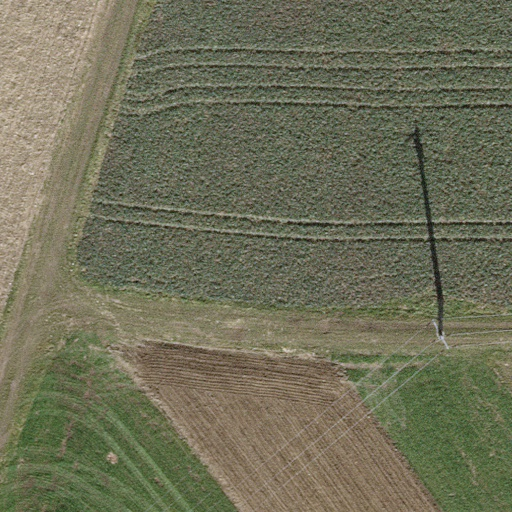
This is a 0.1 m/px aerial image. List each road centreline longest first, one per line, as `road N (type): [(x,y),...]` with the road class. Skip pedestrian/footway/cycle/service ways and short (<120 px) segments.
road 1 (track): [(40,306),(511,330)]
road 2 (track): [(140,0),(0,418)]
